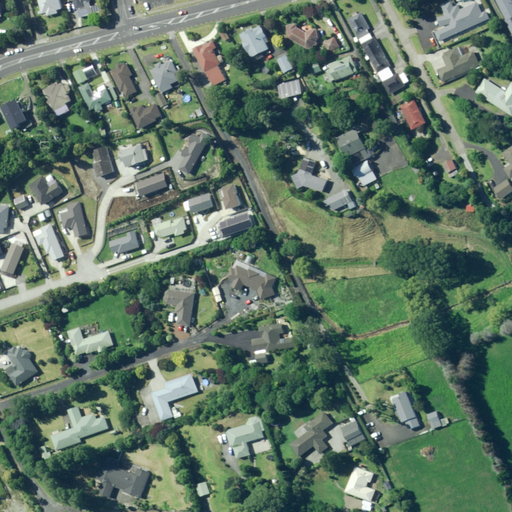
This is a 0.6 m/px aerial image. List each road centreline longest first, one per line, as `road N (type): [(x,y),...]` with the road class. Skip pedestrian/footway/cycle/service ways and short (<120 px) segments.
road 1 (residential): [(0,406),(196,340)]
road 2 (residential): [(384,0),(461,153)]
road 3 (secondary): [(129,28),(0,65)]
road 4 (secondary): [(253,0),(129,28)]
